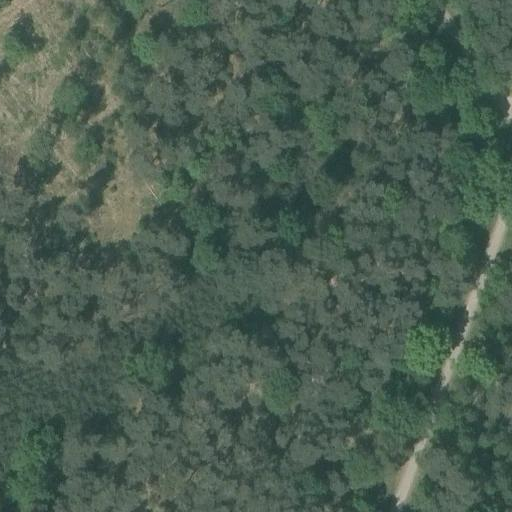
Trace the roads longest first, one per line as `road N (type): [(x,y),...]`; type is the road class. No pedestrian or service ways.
road 1 (track): [(393,511),(511,197)]
road 2 (unclassified): [(511,120),(432,0)]
